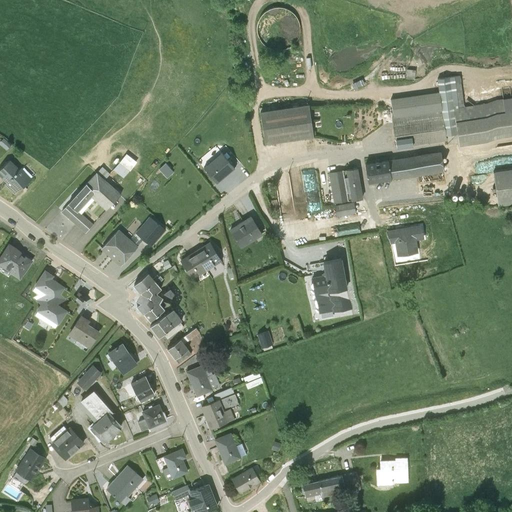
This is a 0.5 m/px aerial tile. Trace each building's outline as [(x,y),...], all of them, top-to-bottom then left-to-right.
[(285,27),(276,28),(269,32),(265,37),(262,44),(263,55),(266,62),(272,67),(279,70),(286,71),(293,69),(299,65),(304,59),(306,51),(306,43),(301,35),(292,28),(285,27)] [(511,119),(471,125),(469,107),(446,110),(452,155),(464,153),(466,165),(511,158),(511,119)] [(446,110),(397,117),(403,168),(453,161),(452,155),(446,110)] [(314,127),(265,134),(269,162),(319,156),(314,127)] [(448,171),(395,180),(399,201),(451,192),(448,171)] [(118,190),(129,198),(143,181),(132,173),(118,190)] [(395,180),(371,184),(375,205),(399,201),(395,180)] [(368,217),(362,185),(334,191),(340,223),(368,217)] [(12,186),(0,197),(0,201),(8,210),(6,211),(16,222),(33,204),(23,194),(21,196),(12,186)] [(511,190),(501,192),(505,227),(511,225),(511,190)] [(123,215),(99,194),(63,235),(88,256),(96,247),(84,236),(97,222),(108,232),(123,215)] [(340,226),(341,237),(360,233),(358,223),(340,226)] [(266,255),(254,235),(233,249),(245,268),(266,255)] [(167,250),(154,238),(140,254),(154,265),(167,250)] [(427,243),(392,249),(394,263),(400,262),(403,275),(423,271),(421,260),(430,258),(427,243)] [(140,267),(121,250),(103,271),(122,287),(140,267)] [(214,263),(198,272),(210,291),(225,281),(214,263)] [(34,285),(11,270),(0,287),(0,292),(21,306),(34,285)] [(210,291),(198,272),(183,281),(194,300),(210,291)] [(351,308),(347,279),(328,282),(329,294),(325,295),(316,296),(317,312),(351,308)] [(158,300),(152,293),(137,305),(144,313),(158,300)] [(67,311),(46,297),(35,315),(55,328),(67,311)] [(165,308),(158,300),(144,313),(150,321),(165,308)] [(174,308),(150,326),(158,337),(164,332),(168,337),(183,326),(180,321),(182,319),(174,308)] [(100,331),(78,317),(67,334),(89,348),(100,331)] [(259,333),(265,350),(276,346),(270,329),(259,333)] [(187,349),(180,338),(166,349),(174,359),(187,349)] [(138,363),(122,341),(107,352),(123,374),(138,363)] [(191,354),(187,349),(174,359),(178,364),(191,354)] [(213,390),(202,364),(185,371),(197,397),(213,390)] [(101,373),(92,365),(76,381),(85,390),(101,373)] [(155,394),(145,374),(130,382),(140,401),(155,394)] [(262,377),(248,381),(250,386),(264,382),(262,377)] [(115,411),(93,388),(78,402),(96,421),(108,410),(112,414),(115,411)] [(239,404),(234,393),(201,405),(210,428),(234,419),(230,407),(239,404)] [(166,420),(158,403),(140,410),(148,428),(166,420)] [(108,410),(96,421),(89,427),(103,443),(122,426),(112,414),(108,410)] [(128,420),(136,419),(134,411),(126,412),(128,420)] [(84,443),(69,426),(50,443),(65,460),(84,443)] [(241,457),(230,431),(213,438),(224,464),(241,457)] [(183,447),(163,455),(172,478),(188,472),(183,459),(187,457),(183,447)] [(45,458),(30,448),(15,470),(31,480),(45,458)] [(395,459),(379,459),(379,468),(375,468),(376,484),(393,484),(393,482),(408,481),(407,456),(395,456),(395,459)] [(143,479),(127,465),(106,488),(124,504),(129,498),(128,496),(143,479)] [(260,481),(251,466),(231,478),(239,493),(260,481)] [(360,488),(356,470),(301,483),(304,496),(319,493),(320,497),(360,488)] [(207,483),(188,490),(190,494),(196,511),(203,511),(216,507),(207,483)] [(175,499),(190,494),(188,490),(187,486),(172,491),(175,499)] [(156,494),(150,496),(154,505),(160,502),(156,494)] [(87,498),(71,499),(71,511),(98,511),(98,506),(95,506),(90,501),(87,498)]
